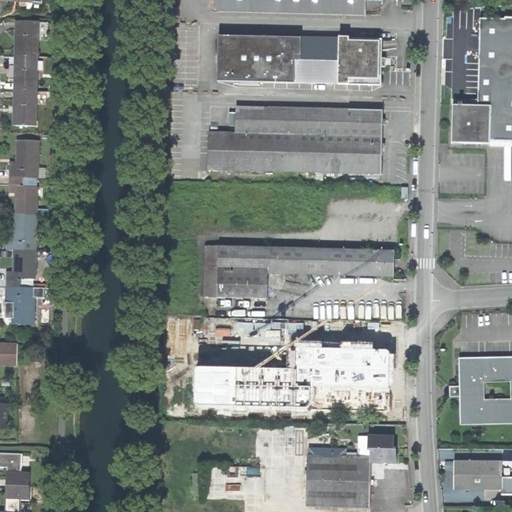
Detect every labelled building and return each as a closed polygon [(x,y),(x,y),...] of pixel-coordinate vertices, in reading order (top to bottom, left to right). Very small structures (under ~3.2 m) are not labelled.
[(215,0),(216,11),(365,15),(366,1),(382,2),(382,0),(215,0)] [(489,106),(488,144),(488,146),(511,146),(511,17),(505,18),(506,19),(480,19),(478,106),(489,106)] [(15,42),(15,56),(36,57),(38,57),(38,41),(36,41),(37,21),(15,21),(15,42)] [(216,81),(379,85),(380,61),(380,41),(218,37),(216,81)] [(15,71),(14,91),(35,92),(37,92),(37,76),(35,76),(36,57),(15,56),(15,71)] [(13,126),(36,126),(36,112),(35,112),(35,92),(14,91),(14,110),(13,126)] [(452,143),(488,144),(489,106),(478,106),(475,106),(475,101),(463,101),(463,103),(461,103),(459,103),(459,105),(453,105),(452,143)] [(208,170),(381,174),(382,110),(377,110),(236,107),(236,119),(235,133),(208,132),(208,170)] [(10,162),(9,177),(24,178),(37,178),(38,141),(18,141),(18,153),(18,162),(10,162)] [(16,201),(16,214),(36,215),(37,186),(24,186),(24,178),(9,177),(8,194),(17,194),(16,201)] [(6,250),(15,251),(22,251),(22,241),(36,241),(36,215),(16,214),(16,224),(15,234),(7,234),(6,250)] [(204,298),(267,299),(268,273),(392,276),(392,265),(393,251),(206,247),(204,298)] [(6,271),(5,286),(21,287),(21,278),(35,278),(36,251),(22,251),(15,251),(15,261),(14,271),(6,271)] [(13,313),(13,324),(33,325),(34,287),(21,287),(5,286),(4,303),(13,303),(13,313)] [(265,369),(317,370),(317,333),(266,332),(266,331),(216,330),(215,406),(264,407),(265,369)] [(330,334),(317,333),(317,370),(330,371),(330,334)] [(0,364),(18,365),(18,345),(9,345),(0,344),(0,364)] [(361,380),(386,380),(386,362),(386,348),(361,348),(361,380)] [(451,396),(460,394),(461,424),(511,423),(511,359),(460,361),(460,390),(451,389),(451,392),(451,396)] [(371,457),(371,463),(395,463),(396,450),(393,450),(394,438),(359,437),(359,456),(371,457)] [(0,467),(7,468),(7,485),(31,486),(32,472),(22,471),(22,453),(0,452),(0,467)] [(371,480),(371,463),(371,457),(359,456),(346,456),(308,455),(307,507),(370,508),(371,485),(371,480)] [(454,488),(511,488),(511,461),(454,461),(454,474),(454,488)] [(0,510),(0,511),(20,511),(21,499),(30,500),(31,486),(7,485),(6,498),(6,511),(0,510)]
